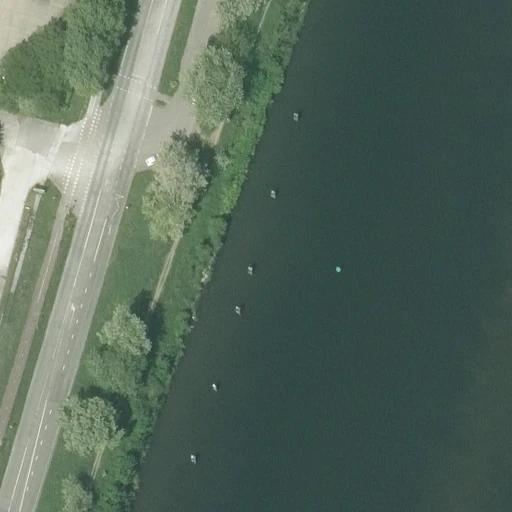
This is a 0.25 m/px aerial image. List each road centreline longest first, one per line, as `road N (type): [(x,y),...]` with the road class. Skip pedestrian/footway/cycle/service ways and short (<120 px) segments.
road 1 (tertiary): [(14,511),(115,159)]
road 2 (tertiary): [(115,159),(159,0)]
